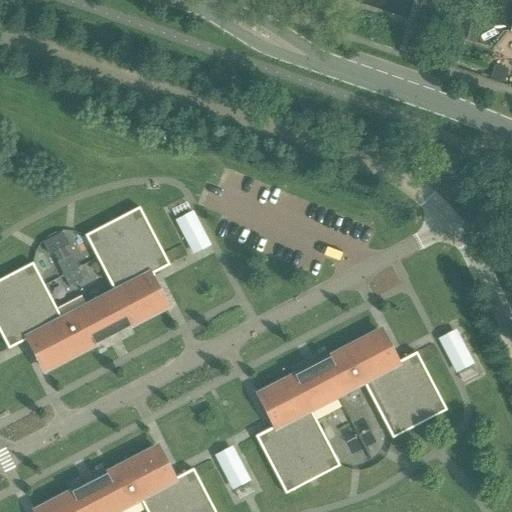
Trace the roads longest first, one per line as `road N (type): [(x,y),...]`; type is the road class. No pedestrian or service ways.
road 1 (secondary): [(511,139),(338,69)]
road 2 (secondary): [(186,0),(241,37),(338,69)]
road 3 (secondary): [(338,69),(262,19),(187,0)]
